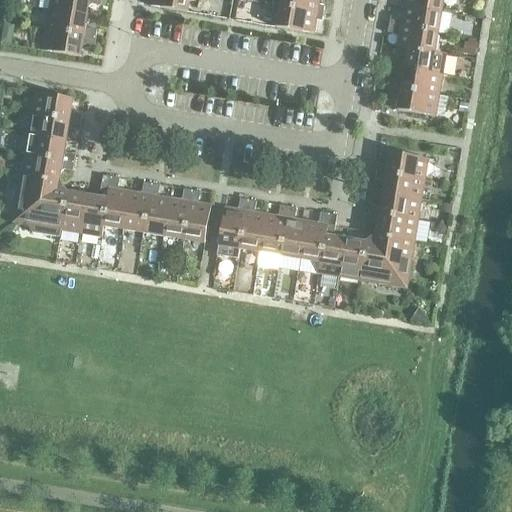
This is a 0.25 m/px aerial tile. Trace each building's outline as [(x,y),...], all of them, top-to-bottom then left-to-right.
[(100,6),(101,0),(51,0),(50,10),(87,17),(89,7),(92,5),(100,6)] [(196,2),(196,0),(151,0),(150,7),(188,13),(190,1),(196,2)] [(319,6),(319,0),(274,0),(274,6),(323,14),(325,7),(319,6)] [(442,13),(444,0),(405,0),(404,7),(442,13)] [(322,22),(323,14),(274,6),(272,15),(278,16),(276,28),(314,35),(316,21),(322,22)] [(439,34),(442,13),(404,7),(403,16),(399,19),(391,17),(389,25),(439,34)] [(86,26),(87,17),(50,10),(46,30),(95,39),(97,31),(88,29),(86,26)] [(435,54),(435,53),(439,34),(389,25),(388,33),(397,35),(399,38),(397,47),(435,54)] [(94,47),(95,39),(46,30),(43,51),(80,58),(82,48),(85,45),(94,47)] [(442,76),(446,56),(446,55),(435,53),(435,54),(397,47),(396,56),(404,58),(406,61),(405,70),(442,76)] [(439,96),(442,76),(405,70),(403,79),(400,81),(391,80),(390,88),(439,96)] [(435,117),(439,96),(390,88),(389,96),(397,98),(399,101),(398,111),(435,117)] [(72,111),(73,100),(35,94),(32,115),(81,123),(83,115),(74,114),(72,111)] [(80,131),(81,123),(32,115),(29,135),(66,142),(68,132),(71,130),(80,131)] [(65,151),(66,142),(29,135),(25,155),(74,164),(76,156),(67,154),(65,151)] [(425,181),(428,160),(390,154),(389,164),(385,166),(377,165),(376,173),(425,181)] [(73,172),(74,164),(25,155),(21,177),(60,184),(60,182),(61,172),(64,170),(73,172)] [(421,201),(425,181),(376,173),(374,181),(383,182),(385,186),(384,195),(421,201)] [(21,218),(55,194),(63,188),(60,182),(60,184),(21,177),(16,211),(21,218)] [(103,227),(112,178),(103,177),(100,196),(97,198),(87,197),(81,234),(102,238),(104,227),(103,227)] [(124,231),(130,193),(121,191),(118,188),(120,179),(112,178),(103,227),(104,227),(124,231)] [(144,234),(152,185),(144,183),(143,192),(139,194),(130,193),(124,231),(144,234)] [(164,237),(170,200),(161,198),(159,195),(160,186),(152,185),(144,234),(164,237)] [(60,231),(65,199),(66,193),(67,193),(63,188),(55,194),(21,218),(26,225),(60,231)] [(184,241),(192,191),(184,190),(183,199),(179,201),(170,200),(164,237),(184,241)] [(205,244),(211,206),(201,205),(199,201),(200,193),(192,191),(184,241),(205,244)] [(87,197),(67,193),(66,193),(65,199),(60,231),(81,234),(87,197)] [(418,222),(421,201),(384,195),(382,204),(379,207),(370,205),(369,213),(418,222)] [(240,250),(248,201),(240,200),(239,208),(236,211),(225,209),(219,247),(240,250)] [(260,254),(267,216),(257,214),(255,211),(256,202),(248,201),(240,250),(260,254)] [(280,257),(289,208),(281,206),(279,215),(276,217),(267,216),(260,254),(280,257)] [(300,260),(307,223),(297,221),(295,218),(297,209),(289,208),(280,257),(300,260)] [(321,264),(329,215),(321,213),(319,222),(316,224),(307,223),(300,260),(320,264),(321,264)] [(414,243),(418,222),(369,213),(367,221),(376,223),(378,226),(377,236),(376,237),(414,243)] [(340,278),(346,240),(336,239),(334,235),(337,216),(329,215),(321,264),(320,264),(318,274),(340,278)] [(409,277),(414,243),(376,237),(377,236),(371,240),(377,248),(402,282),(409,277)] [(361,282),(366,249),(367,244),(366,244),(346,240),(340,278),(361,282)] [(402,282),(377,248),(371,240),(366,244),(367,244),(366,249),(361,282),(394,287),(402,282)]
